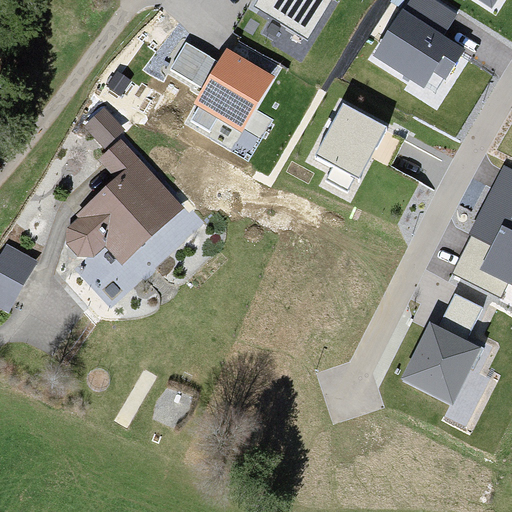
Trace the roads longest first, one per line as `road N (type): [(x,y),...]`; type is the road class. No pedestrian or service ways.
road 1 (residential): [(511,83),(349,394)]
road 2 (unclassified): [(136,0),(0,167)]
